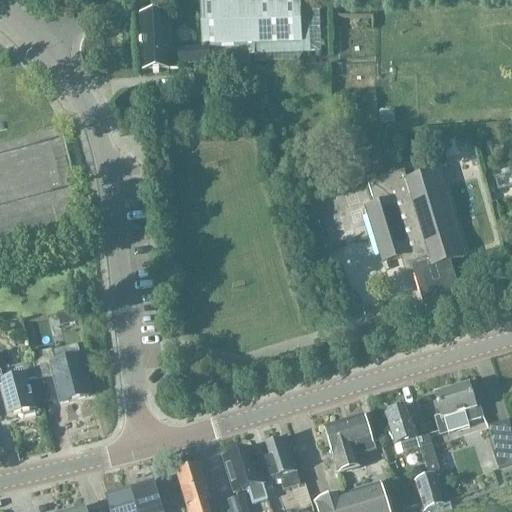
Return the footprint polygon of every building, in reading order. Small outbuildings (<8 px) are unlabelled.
[(230,0),(199,0),(201,47),(210,47),(211,65),(249,64),(248,46),(254,45),(254,64),(297,63),(302,53),(321,53),(319,0),(299,1),(230,3),(230,0)] [(167,17),(140,18),(142,73),(179,71),(179,67),(210,66),(209,50),(178,52),(169,52),(167,17)] [(423,304),(459,293),(449,263),(465,259),(439,173),(406,183),(403,173),(368,184),(375,207),(365,210),(382,265),(408,257),(423,304)] [(311,201),(295,206),(299,222),(316,217),(311,201)] [(326,250),(310,255),(317,279),(333,274),(326,250)] [(33,364),(37,381),(54,377),(61,405),(88,398),(82,375),(85,374),(80,358),(56,364),(52,351),(31,356),(33,364)] [(27,383),(37,381),(33,364),(22,367),(25,378),(11,381),(8,369),(4,370),(0,356),(0,390),(0,391),(7,419),(19,416),(24,418),(35,415),(39,411),(36,402),(31,399),(27,383)] [(435,397),(441,417),(433,419),(439,438),(448,435),(444,420),(464,414),(467,424),(483,419),(480,409),(475,410),(468,387),(435,397)] [(409,408),(384,416),(394,448),(405,444),(408,454),(418,451),(418,450),(420,449),(429,478),(415,482),(424,511),(428,511),(450,505),(428,437),(423,439),(418,424),(414,425),(409,408)] [(357,456),(372,451),(362,416),(325,429),(338,477),(360,470),(357,456)] [(497,471),(511,466),(511,435),(507,421),(487,428),(495,453),(492,454),(497,471)] [(285,442),(261,449),(271,482),(279,479),(283,493),(300,487),(296,474),(295,474),(285,442)] [(237,453),(222,458),(234,495),(248,491),(253,506),(267,502),(267,503),(268,502),(252,452),(238,456),(237,453)] [(176,475),(187,509),(187,511),(208,511),(206,504),(210,502),(200,468),(176,475)] [(130,493),(135,511),(162,511),(154,486),(152,486),(149,484),(143,485),(142,489),(130,493)] [(387,511),(380,485),(314,506),(316,511),(387,511)] [(135,511),(130,493),(119,496),(116,493),(109,495),(108,499),(106,500),(109,511),(135,511)] [(241,511),(237,499),(224,503),(226,511),(241,511)]
